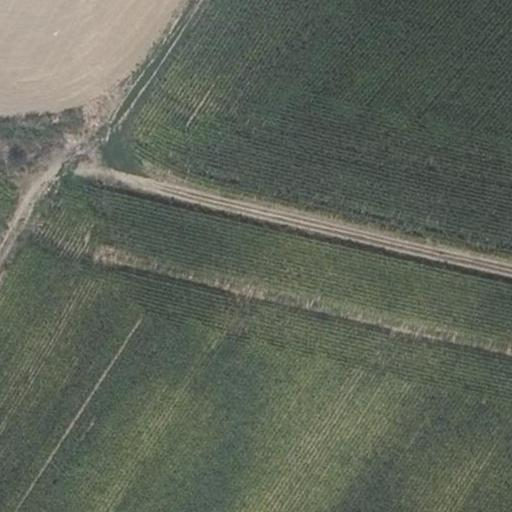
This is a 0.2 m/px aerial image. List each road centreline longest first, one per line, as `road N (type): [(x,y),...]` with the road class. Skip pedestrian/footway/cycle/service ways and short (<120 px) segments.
road 1 (track): [(85,186),(511,293)]
road 2 (track): [(228,0),(129,112),(85,186)]
road 3 (track): [(85,186),(0,325)]
